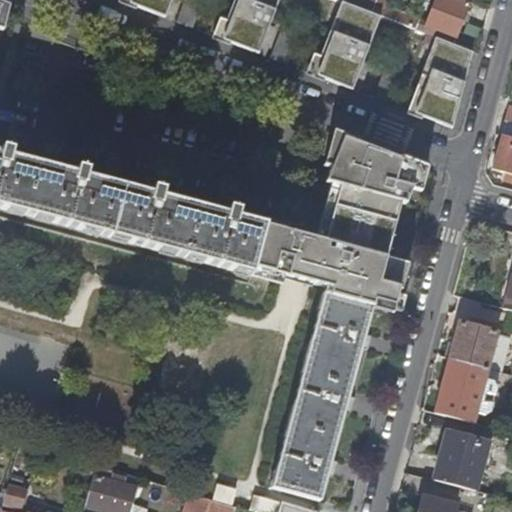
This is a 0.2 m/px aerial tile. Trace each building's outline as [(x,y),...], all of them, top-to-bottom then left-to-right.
[(128,0),(127,3),(165,18),(171,0),(128,0)] [(234,0),(219,40),(256,54),(276,0),(234,0)] [(345,0),(345,2),(371,12),(375,0),(345,0)] [(455,38),(453,44),(472,51),(477,53),(480,41),(458,32),(469,3),(459,0),(434,0),(425,26),(455,38)] [(315,76),(352,89),(380,16),(371,12),(345,2),(342,1),(315,76)] [(407,111),(452,127),(472,51),(453,44),(435,37),(407,111)] [(511,148),(511,145),(511,123),(506,122),(506,123),(493,169),(508,173),(507,179),(511,180),(511,148)] [(315,241),(264,224),(252,267),(324,288),(324,295),(372,308),(373,300),(390,307),(401,263),(385,258),(412,165),(345,139),(315,241)] [(249,274),(250,275),(252,267),(264,224),(237,217),(236,218),(235,217),(236,211),(238,211),(239,210),(227,207),(227,208),(229,208),(227,215),(162,197),(160,198),(159,197),(161,191),(163,191),(163,190),(152,187),(151,188),(153,189),(151,195),(86,177),(84,177),(85,171),(87,171),(88,170),(77,167),(76,168),(78,169),(76,175),(74,174),(10,157),(9,157),(10,150),(11,151),(12,149),(2,147),(2,148),(3,149),(1,154),(0,154),(0,207),(248,273),(249,274)] [(319,501),(372,308),(324,295),(271,488),(319,501)] [(455,342),(450,360),(488,370),(497,334),(460,323),(455,342)] [(444,358),(450,360),(455,342),(449,341),(444,358)] [(486,379),(488,370),(450,360),(436,414),(473,424),(477,412),(485,414),(491,412),(493,404),(480,401),(482,391),(495,394),(497,387),(494,381),(486,379)] [(511,422),(506,421),(503,432),(511,434),(511,422)] [(447,432),(434,481),(477,493),(490,444),(447,432)] [(87,508),(102,511),(130,511),(131,511),(140,480),(93,466),(90,476),(96,478),(87,508)] [(25,491),(8,486),(3,504),(20,509),(25,491)] [(189,494),(184,509),(196,511),(198,511),(202,498),(189,494)] [(252,511),(269,511),(271,499),(255,497),(252,511)] [(456,511),(458,506),(424,497),(419,511),(456,511)]
